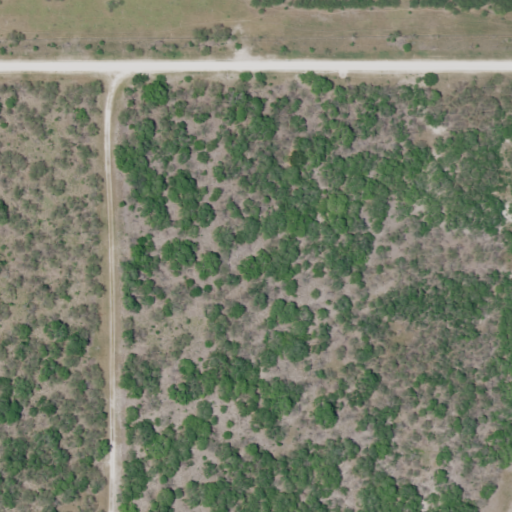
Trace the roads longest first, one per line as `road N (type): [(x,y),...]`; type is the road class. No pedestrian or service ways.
road 1 (track): [(0,63),(240,54),(511,57)]
road 2 (residential): [(110,62),(111,511)]
